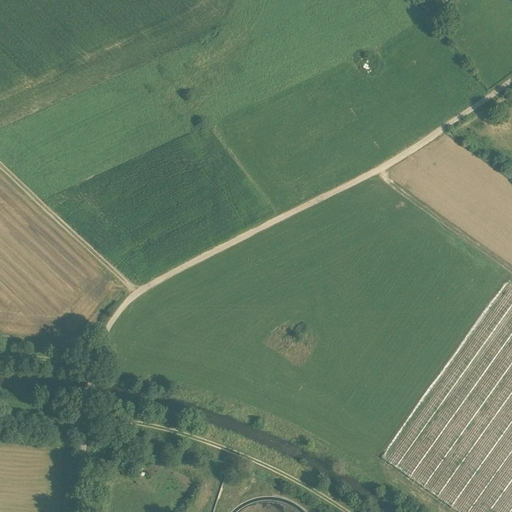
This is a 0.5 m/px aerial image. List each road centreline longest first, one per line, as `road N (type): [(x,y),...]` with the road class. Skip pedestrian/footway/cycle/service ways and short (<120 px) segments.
road 1 (track): [(511,88),(381,175),(135,294),(111,320),(93,367)]
road 2 (track): [(84,419),(181,437),(305,488),(342,511)]
road 3 (track): [(0,164),(135,294)]
road 4 (track): [(381,175),(511,269)]
